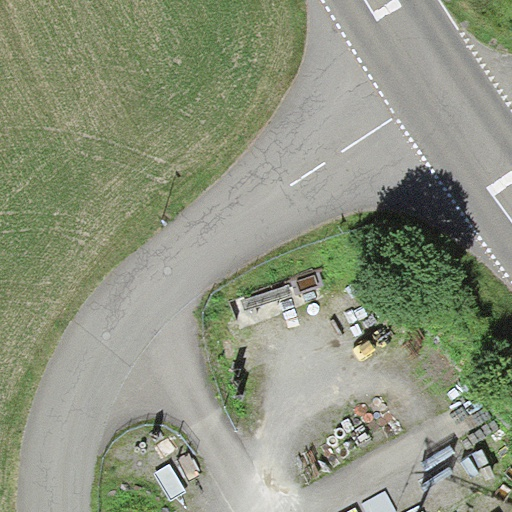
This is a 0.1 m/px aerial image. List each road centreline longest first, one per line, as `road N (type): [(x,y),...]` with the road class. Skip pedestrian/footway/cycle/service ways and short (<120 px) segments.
road 1 (residential): [(55,511),(56,480),(94,347),(165,266),(396,116),(434,106)]
road 2 (primary): [(434,106),(511,218)]
road 3 (primary): [(373,0),(434,106)]
